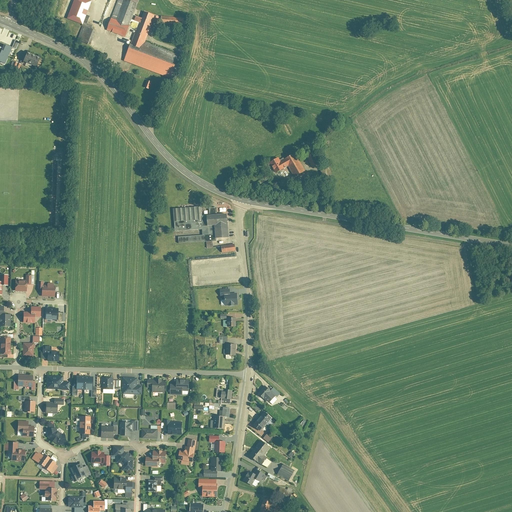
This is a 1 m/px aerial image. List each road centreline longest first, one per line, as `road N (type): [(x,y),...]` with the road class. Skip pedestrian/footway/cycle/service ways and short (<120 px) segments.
road 1 (secondary): [(242,200),(178,166),(89,64),(10,23)]
road 2 (secondary): [(511,246),(242,200)]
road 3 (residential): [(42,369),(248,374)]
road 4 (residential): [(248,374),(242,200)]
road 5 (residential): [(225,511),(248,374)]
